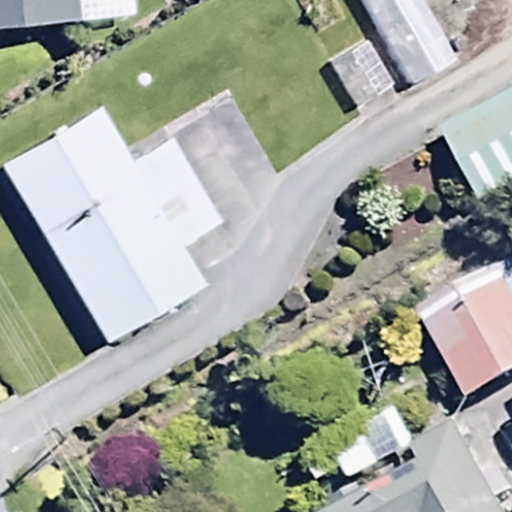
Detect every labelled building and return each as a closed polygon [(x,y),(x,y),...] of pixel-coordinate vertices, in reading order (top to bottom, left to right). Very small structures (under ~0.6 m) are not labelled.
[(0,0),(0,27),(121,19),(119,0),(0,0)] [(354,0),(352,1),(405,88),(455,58),(419,0),(354,0)] [(360,39),(319,63),(349,114),(390,90),(360,39)] [(473,208),(511,185),(511,92),(433,137),(473,208)] [(0,154),(0,181),(95,344),(190,289),(168,251),(215,223),(164,136),(125,159),(92,101),(0,154)] [(511,254),(410,310),(459,399),(501,377),(508,390),(511,387),(511,254)] [(408,446),(386,408),(324,444),(328,450),(300,466),(310,482),(334,468),(342,482),(391,453),(395,460),(406,453),(412,464),(395,474),(388,463),(337,492),(341,501),(322,511),(496,511),(445,424),(408,446)]
